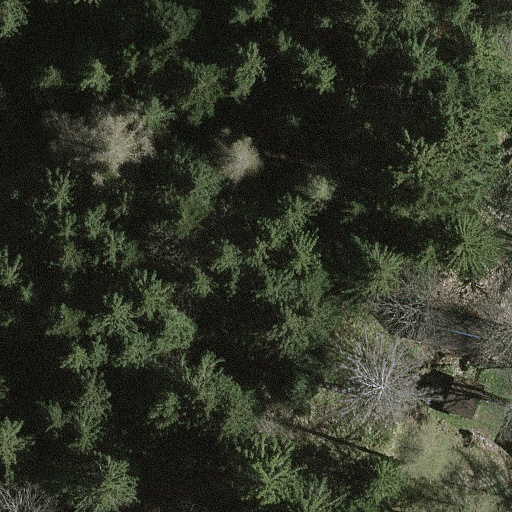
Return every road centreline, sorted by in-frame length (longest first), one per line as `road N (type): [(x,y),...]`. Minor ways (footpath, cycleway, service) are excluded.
road 1 (track): [(0,171),(75,133),(186,118),(396,182),(511,237)]
road 2 (track): [(134,0),(0,59)]
